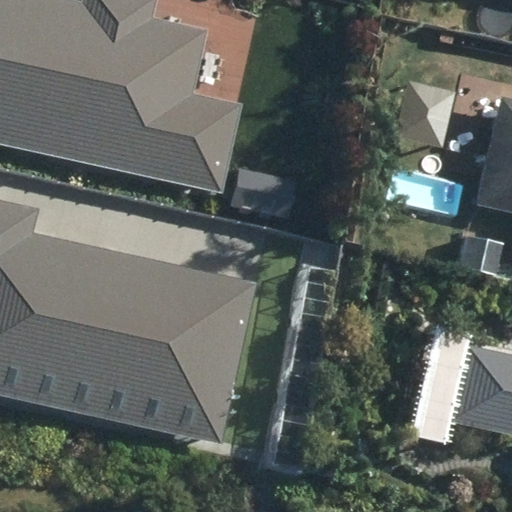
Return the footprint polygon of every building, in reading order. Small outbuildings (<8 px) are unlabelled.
[(0,0),(0,161),(207,202),(223,122),(172,112),(186,39),(135,29),(130,6),(100,0),(54,0),(52,9),(0,0)] [(511,0),(465,0),(511,9),(511,0)] [(511,112),(481,106),(459,214),(511,225),(503,267),(511,269),(511,112)] [(6,225),(0,223),(0,412),(195,453),(230,287),(2,240),(6,225)] [(511,368),(450,357),(436,431),(511,445),(511,368)]
